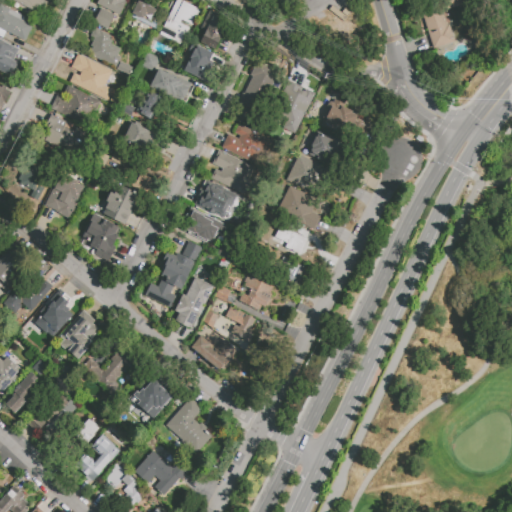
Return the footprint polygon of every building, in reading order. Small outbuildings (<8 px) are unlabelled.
[(12,0),(38,13),(41,6),(44,8),(47,0),(12,0)] [(120,15),(96,4),(97,0),(124,0),(124,1),(126,2),(120,15)] [(138,0),(133,11),(151,21),(157,8),(155,7),(158,0),(138,0)] [(176,0),(183,0),(200,9),(193,24),(182,19),(181,21),(190,26),(187,32),(186,32),(181,43),(159,33),(176,0)] [(454,42),(433,48),(420,6),(439,0),(459,0),(461,4),(443,10),(448,25),(449,25),(454,42)] [(0,5),(1,4),(11,9),(10,10),(25,17),(23,21),(33,26),(25,41),(0,28),(0,5)] [(328,9),(344,22),(347,17),(331,5),(328,9)] [(100,8),(114,15),(107,30),(93,23),(100,8)] [(344,8),(341,12),(347,17),(350,12),(344,8)] [(210,9),(202,27),(207,30),(202,41),(217,48),(223,34),(230,19),(210,9)] [(116,68),(89,54),(92,48),(90,46),(94,38),(90,36),(94,28),(111,36),(109,40),(112,41),(111,44),(121,49),(118,55),(121,57),(116,68)] [(0,40),(18,49),(13,60),(18,62),(13,71),(9,70),(7,75),(0,71),(0,40)] [(193,41),(214,52),(211,60),(215,62),(213,66),(218,69),(211,84),(185,70),(192,55),(187,53),(193,41)] [(146,52),(160,59),(153,72),(140,66),(146,52)] [(112,71),(105,86),(113,89),(107,101),(70,83),(74,74),(79,76),(81,73),(70,68),(77,54),(112,71)] [(251,74),(258,59),(270,65),(271,62),(281,67),(273,83),(281,87),(265,120),(236,106),(243,92),(244,93),(253,75),(251,74)] [(120,62),(134,68),(130,76),(116,70),(120,62)] [(191,84),(182,104),(149,88),(158,69),(180,80),(180,79),(191,84)] [(314,94),(295,134),(283,129),(286,123),(271,116),(288,81),(302,87),(300,90),(304,92),(306,89),(314,94)] [(0,84),(2,86),(4,84),(8,86),(7,88),(11,91),(5,103),(0,100),(0,84)] [(101,102),(95,112),(92,111),(84,125),(51,108),(58,95),(63,97),(64,96),(63,95),(68,85),(101,102)] [(137,111),(153,119),(164,98),(149,90),(137,111)] [(336,98),(334,101),(332,101),(330,101),(328,105),(328,107),(324,117),(325,117),(322,124),(336,131),(338,126),(360,138),(367,124),(357,119),(359,114),(353,112),(355,109),(346,105),(346,103),(336,98)] [(123,101),(119,109),(134,116),(136,111),(134,110),(135,107),(123,101)] [(87,133),(76,157),(44,141),(50,128),(46,126),(51,115),(58,118),(65,121),(63,127),(74,132),(75,128),(87,133)] [(133,121),(157,133),(148,152),(137,147),(129,143),(124,141),(133,121)] [(238,124),(272,140),(259,167),(222,149),(229,134),(238,139),(240,136),(234,133),(238,124)] [(318,130),(310,147),(312,148),(309,154),(339,168),(347,150),(343,148),(346,141),(330,133),(329,136),(318,130)] [(110,156),(88,144),(79,159),(102,171),(110,156)] [(117,148),(112,159),(127,167),(132,156),(117,148)] [(218,150),(254,167),(247,181),(250,182),(245,193),(211,178),(215,169),(221,172),(222,169),(212,163),(218,150)] [(299,154),(334,170),(320,197),(286,180),(290,171),(287,169),(293,158),(297,160),(299,154)] [(40,200),(30,196),(33,190),(20,183),(21,180),(18,178),(26,162),(47,172),(41,185),(46,187),(40,200)] [(85,187),(78,201),(75,207),(70,218),(45,204),(52,190),(51,189),(62,169),(83,179),(81,184),(85,187)] [(157,181),(149,197),(131,187),(137,174),(140,175),(141,172),(157,181)] [(207,180),(216,185),(219,185),(222,187),(223,189),(237,196),(231,208),(228,206),(223,216),(216,212),(214,215),(209,213),(210,211),(197,204),(201,196),(198,195),(201,190),(207,180)] [(113,188),(104,206),(106,207),(104,212),(125,224),(140,194),(120,184),(117,190),(113,188)] [(290,186),(326,204),(313,230),(277,212),(290,186)] [(181,227),(191,208),(227,226),(224,232),(222,235),(217,233),(215,236),(214,236),(211,242),(207,240),(206,242),(188,233),(189,231),(181,227)] [(93,214),(101,218),(102,218),(110,222),(119,226),(116,233),(119,234),(114,245),(116,246),(109,259),(108,261),(94,254),(97,249),(89,246),(94,237),(84,232),(93,214)] [(282,222),(297,228),(298,226),(310,231),(307,239),(299,254),(285,248),(287,243),(275,237),(282,222)] [(0,252),(8,244),(0,237),(0,252)] [(188,241),(202,248),(195,261),(182,255),(188,241)] [(225,241),(218,253),(231,260),(237,247),(225,241)] [(0,259),(11,248),(25,260),(5,282),(0,278),(0,259)] [(158,287),(161,280),(163,276),(162,274),(166,265),(162,263),(168,251),(177,255),(178,253),(195,261),(181,290),(174,286),(170,293),(176,296),(169,309),(144,296),(151,283),(158,287)] [(283,256),(306,268),(297,285),(275,274),(283,256)] [(261,311),(236,300),(240,293),(248,297),(251,290),(242,286),(246,277),(248,278),(250,275),(273,285),(268,294),(271,296),(265,308),(263,307),(261,311)] [(175,322),(179,314),(174,311),(183,294),(185,296),(195,278),(212,286),(190,329),(175,322)] [(53,287),(32,312),(22,303),(20,305),(21,306),(15,314),(3,304),(16,289),(23,295),(30,287),(36,292),(45,280),(53,287)] [(220,285),(215,296),(226,301),(231,291),(220,285)] [(53,337),(35,322),(49,307),(48,306),(54,300),(55,301),(64,292),(71,299),(63,308),(73,316),(53,337)] [(231,306),(256,319),(252,328),(254,330),(252,333),(254,335),(250,342),(230,332),(234,324),(239,327),(241,324),(226,316),(231,306)] [(207,310),(218,316),(212,328),(201,323),(207,310)] [(83,311),(95,321),(93,324),(100,330),(90,341),(92,343),(77,360),(59,345),(64,340),(60,337),(83,311)] [(191,348),(202,335),(213,343),(213,345),(217,349),(225,339),(237,350),(231,358),(233,359),(225,371),(222,369),(220,370),(191,348)] [(110,392),(107,391),(105,390),(103,388),(103,386),(83,366),(91,358),(104,370),(112,362),(110,360),(118,351),(132,366),(116,381),(116,382),(117,385),(116,387),(115,390),(112,391),(110,392)] [(18,377),(0,396),(0,358),(3,361),(7,357),(20,369),(15,375),(18,377)] [(38,358),(48,368),(40,377),(30,367),(38,358)] [(30,372),(37,378),(34,382),(37,385),(30,393),(39,400),(32,407),(26,401),(14,414),(5,406),(13,397),(12,396),(14,393),(13,392),(15,390),(14,389),(19,384),(19,385),(30,372)] [(154,380),(146,390),(144,388),(140,392),(138,391),(135,395),(141,401),(138,404),(154,418),(173,397),(154,380)] [(47,420),(50,422),(44,428),(51,435),(78,407),(68,397),(47,420)] [(190,398),(203,409),(193,420),(213,437),(202,449),(182,432),(178,437),(165,426),(190,398)] [(34,412),(26,422),(37,432),(46,422),(34,412)] [(89,419),(75,434),(86,444),(95,435),(94,434),(100,428),(89,419)] [(120,450),(93,481),(89,481),(85,477),(87,476),(84,473),(82,470),(80,472),(74,467),(80,460),(85,454),(95,463),(101,457),(92,449),(93,449),(91,447),(102,435),(120,450)] [(153,451),(171,468),(180,458),(192,469),(182,481),(179,479),(163,497),(154,488),(160,481),(155,476),(147,484),(134,472),(153,451)] [(118,466),(126,474),(127,474),(134,480),(134,481),(138,485),(135,487),(137,489),(136,491),(137,492),(137,493),(143,498),(137,504),(136,503),(128,511),(119,503),(127,494),(123,491),(127,486),(122,481),(113,489),(106,482),(107,482),(105,480),(118,466)] [(12,511),(10,510),(8,511),(0,511),(0,500),(5,495),(6,495),(13,487),(17,490),(18,489),(24,495),(22,498),(28,504),(24,509),(27,511),(26,511),(12,511)]
